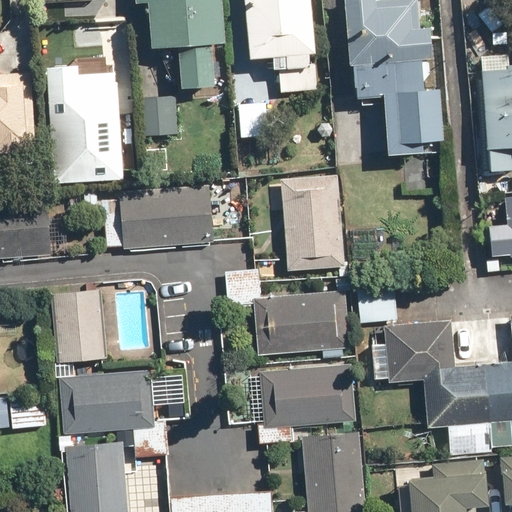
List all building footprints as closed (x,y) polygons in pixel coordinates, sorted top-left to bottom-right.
[(211,42),(223,41),(220,0),(132,0),(133,1),(147,0),(150,46),(176,45),(178,88),(214,86),(211,42)] [(307,52),(315,51),(310,0),(242,0),(247,58),(284,55),(285,69),(308,67),(307,52)] [(376,0),(345,0),(349,63),(432,57),(431,26),(411,27),(410,3),(377,5),(376,0)] [(505,68),(482,69),(486,170),(511,169),(511,63),(505,64),(505,68)] [(0,150),(33,149),(29,71),(0,71),(0,150)] [(438,87),(382,91),(387,153),(424,150),(423,139),(442,137),(438,87)] [(150,149),(170,148),(170,132),(176,132),(174,95),(135,97),(137,135),(149,135),(150,149)] [(233,136),(266,133),(263,101),(230,104),(233,136)] [(76,175),(124,171),(121,134),(74,137),(76,175)] [(370,146),(343,148),(346,197),(373,195),(370,146)] [(333,174),(276,178),(283,269),(340,265),(333,174)] [(119,246),(210,240),(206,183),(115,189),(119,246)] [(505,223),(487,225),(490,254),(508,253),(508,256),(511,255),(511,194),(502,195),(505,223)] [(0,256),(47,254),(43,196),(0,199),(0,256)] [(251,302),(256,355),(347,347),(341,288),(258,296),(255,267),(222,270),(225,304),(251,302)] [(391,285),(352,288),(355,320),(394,316),(391,285)] [(53,362),(104,358),(98,288),(47,292),(53,362)] [(447,318),(381,324),(386,380),(420,377),(424,426),(444,424),(446,453),(489,449),(486,420),(511,417),(511,313),(507,313),(511,359),(452,365),(447,318)] [(348,363),(256,370),(260,418),(253,419),(255,442),(280,440),(279,426),(353,420),(348,363)] [(148,367),(56,374),(61,432),(131,427),(133,454),(166,451),(164,419),(152,420),(148,367)] [(40,391),(8,394),(11,426),(43,423),(40,391)] [(360,511),(356,431),(302,434),(306,511),(360,511)] [(126,511),(120,439),(62,444),(66,511),(126,511)] [(433,464),(434,477),(410,478),(412,511),(462,511),(462,502),(483,500),(482,473),(472,474),(471,461),(433,464)] [(511,468),(503,470),(505,499),(511,498),(511,468)] [(269,511),(268,488),(167,494),(167,511),(269,511)]
